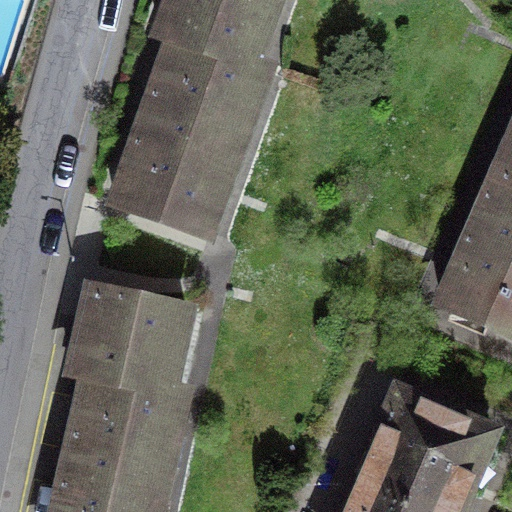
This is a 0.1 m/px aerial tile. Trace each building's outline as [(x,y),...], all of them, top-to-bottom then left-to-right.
[(170,0),(159,33),(174,38),(251,65),(274,0),(170,0)] [(266,70),(251,65),(174,38),(116,202),(207,235),(266,70)] [(511,137),(441,304),(511,334),(511,137)] [(89,373),(168,391),(185,313),(91,291),(73,369),(89,373)] [(57,511),(155,511),(182,393),(168,391),(89,373),(57,511)] [(357,487),(416,511),(457,511),(491,434),(397,394),(357,487)] [(416,511),(357,487),(346,511),(416,511)]
